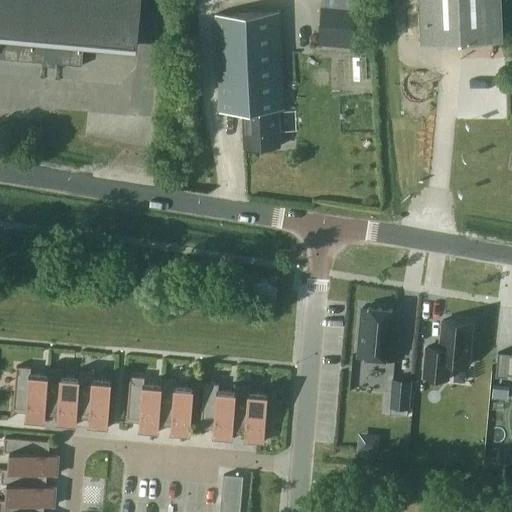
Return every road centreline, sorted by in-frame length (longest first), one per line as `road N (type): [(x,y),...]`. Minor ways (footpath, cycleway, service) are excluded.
road 1 (tertiary): [(318,225),(0,169)]
road 2 (residential): [(69,511),(75,444),(299,463)]
road 3 (residential): [(318,225),(299,463)]
road 4 (tertiary): [(511,257),(318,225)]
